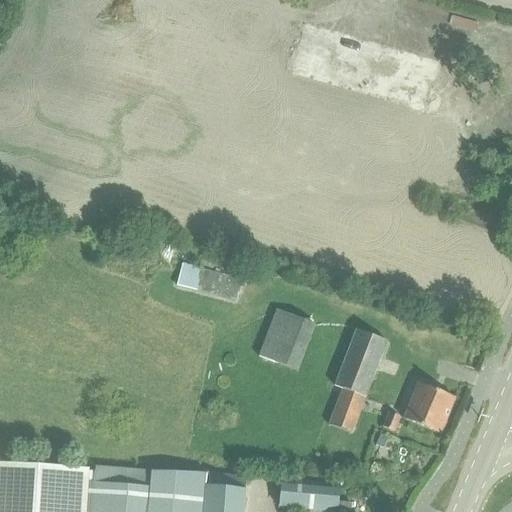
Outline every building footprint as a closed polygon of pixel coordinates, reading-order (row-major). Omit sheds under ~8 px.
[(239,281),(181,264),(179,273),(175,285),(233,302),(239,281)] [(279,303),(261,351),(299,366),(318,318),(279,303)] [(344,363),(333,390),(342,393),(329,426),(351,434),(386,342),(356,331),(344,363)] [(440,435),(455,399),(419,384),(404,421),(440,435)] [(399,419),(387,414),(381,428),(394,433),(399,419)] [(378,435),(374,445),(382,448),(386,438),(378,435)] [(0,464),(0,511),(83,511),(86,469),(0,464)] [(146,511),(150,471),(95,466),(90,511),(146,511)] [(146,511),(201,511),(204,488),(205,476),(150,471),(146,511)] [(313,511),(336,511),(339,487),(281,481),(279,509),(313,511)] [(204,488),(201,511),(242,511),(244,492),(204,488)]
